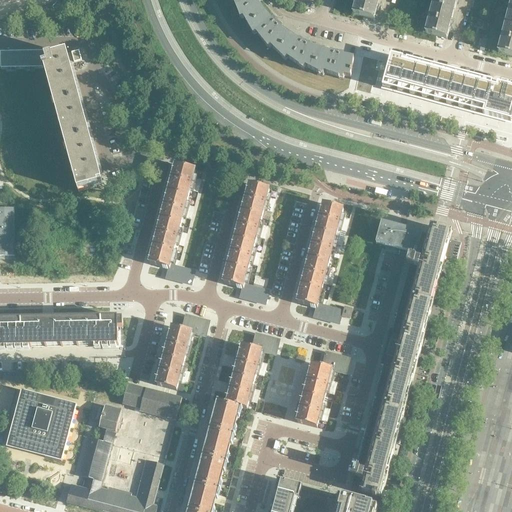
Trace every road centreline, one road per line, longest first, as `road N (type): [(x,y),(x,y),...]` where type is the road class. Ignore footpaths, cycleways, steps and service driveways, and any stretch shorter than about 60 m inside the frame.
road 1 (secondary): [(511,167),(271,96),(240,76),(188,0)]
road 2 (secondary): [(146,0),(175,67),(236,126),(279,149),(402,182)]
road 3 (secondary): [(478,200),(473,268),(405,511)]
road 4 (secondary): [(433,511),(511,223)]
road 5 (residential): [(172,145),(145,143),(95,71),(89,40),(0,40)]
road 6 (residential): [(171,511),(225,306)]
road 7 (residential): [(279,321),(314,193),(240,173)]
road 8 (residential): [(402,182),(402,236),(374,346)]
road 9 (residential): [(134,297),(134,272),(172,145)]
road 10 (residential): [(134,297),(0,300)]
road 11 (residential): [(205,301),(240,173)]
